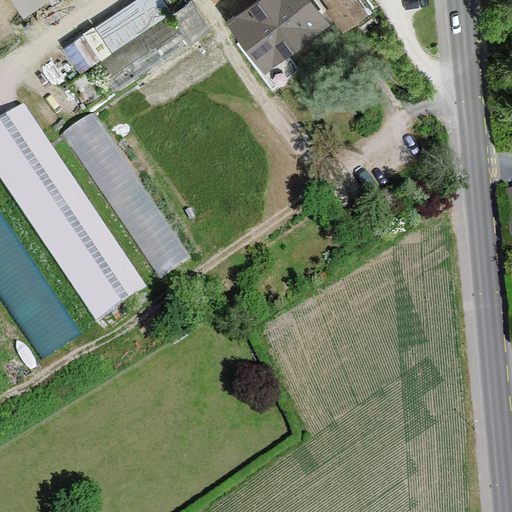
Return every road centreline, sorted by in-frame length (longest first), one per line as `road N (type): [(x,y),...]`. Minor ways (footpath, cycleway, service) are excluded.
road 1 (secondary): [(509,511),(464,0)]
road 2 (track): [(0,399),(124,329),(324,183)]
road 3 (track): [(103,0),(25,60),(0,92)]
